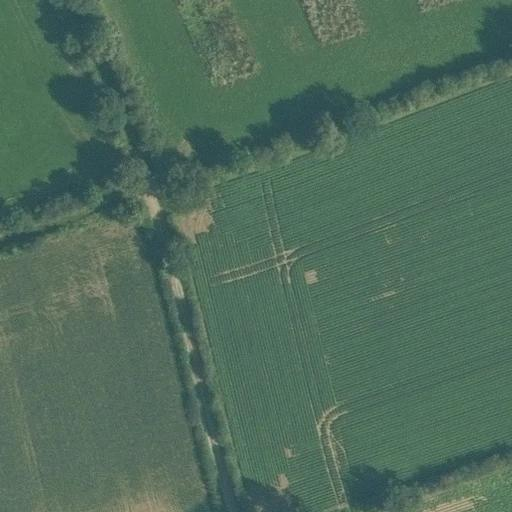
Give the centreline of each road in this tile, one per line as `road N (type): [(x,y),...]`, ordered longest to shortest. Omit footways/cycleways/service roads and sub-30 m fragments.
road 1 (track): [(146,187),(227,511)]
road 2 (track): [(146,187),(70,0)]
road 3 (track): [(0,237),(146,187)]
